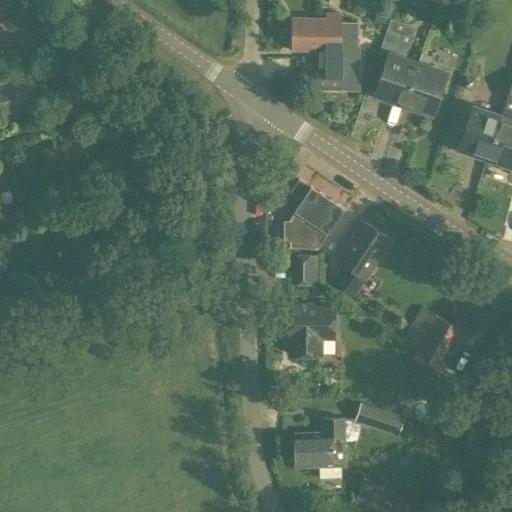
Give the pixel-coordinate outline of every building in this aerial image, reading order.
[(357,91),(358,24),(341,24),(341,12),(324,12),(324,18),(291,18),(290,51),(315,51),(315,90),(357,91)] [(382,45),(395,49),(400,34),(387,30),(382,45)] [(427,37),(428,54),(455,52),(454,35),(427,37)] [(376,92),(405,102),(417,65),(389,56),(376,92)] [(444,75),(417,65),(405,102),(431,111),(444,75)] [(0,110),(1,115),(36,107),(28,73),(10,77),(11,83),(0,86),(0,110)] [(511,80),(504,101),(498,119),(500,119),(511,123),(511,80)] [(60,124),(93,116),(89,98),(83,99),(79,83),(51,90),(60,124)] [(460,147),(488,157),(500,119),(498,119),(472,110),(460,147)] [(511,123),(500,119),(488,157),(511,164),(511,123)] [(68,177),(86,173),(79,140),(43,148),(50,175),(66,171),(68,177)] [(318,249),(344,209),(300,180),(291,193),(292,204),(290,208),(295,211),(289,219),(289,220),(283,220),(283,241),(289,241),(288,248),(318,249)] [(0,225),(14,222),(10,204),(4,206),(0,194),(0,225)] [(334,283),(354,297),(391,240),(361,220),(336,261),(345,266),(334,283)] [(317,286),(318,255),(292,254),(291,286),(317,286)] [(420,305),(401,342),(439,362),(459,325),(420,305)] [(291,356),(320,357),(321,338),(334,339),(335,310),(333,310),(333,308),(309,307),(309,309),(289,309),(288,338),(292,338),(291,356)] [(375,427),(381,408),(360,401),(353,420),(375,427)] [(294,466),(318,465),(319,477),(340,477),(340,465),(345,465),(344,419),(321,419),(322,435),(294,437),(294,466)] [(385,511),(421,511),(424,506),(363,478),(354,498),(385,511)]
